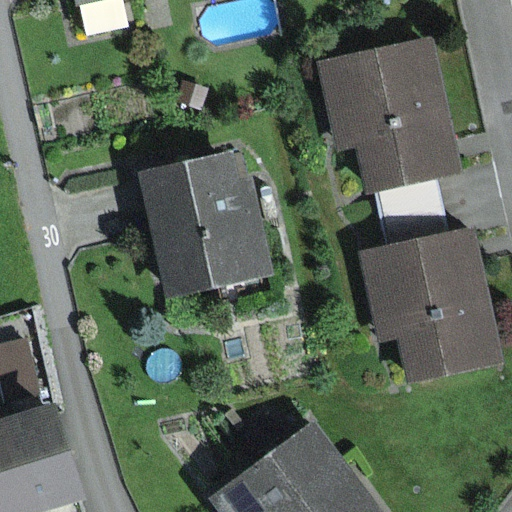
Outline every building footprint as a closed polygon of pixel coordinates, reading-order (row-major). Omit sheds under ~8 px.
[(433,37),(316,62),(335,155),(357,151),(367,195),(462,175),(433,37)] [(232,153),(137,173),(165,302),(276,278),(254,178),(238,181),(232,153)] [(476,227),(358,250),(376,342),(399,337),(408,383),(503,364),(476,227)] [(55,405),(0,422),(0,511),(58,511),(86,504),(55,405)] [(382,511),(314,420),(208,500),(217,511),(382,511)]
